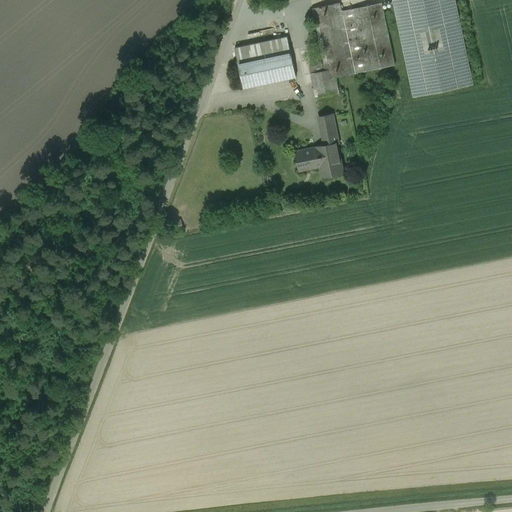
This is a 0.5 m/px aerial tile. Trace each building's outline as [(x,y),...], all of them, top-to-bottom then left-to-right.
[(453,0),(395,0),(393,0),(413,96),(471,85),(453,0)] [(339,3),(313,8),(326,70),(311,73),(316,97),(338,93),(335,77),(394,64),(381,3),(341,11),(339,3)] [(287,36),(235,48),(244,88),(296,76),(287,36)] [(325,145),(296,151),(300,169),(325,164),(327,174),(342,171),(336,143),(338,142),(332,114),(320,117),(325,145)] [(181,219),(170,220),(171,229),(181,229),(181,219)]
